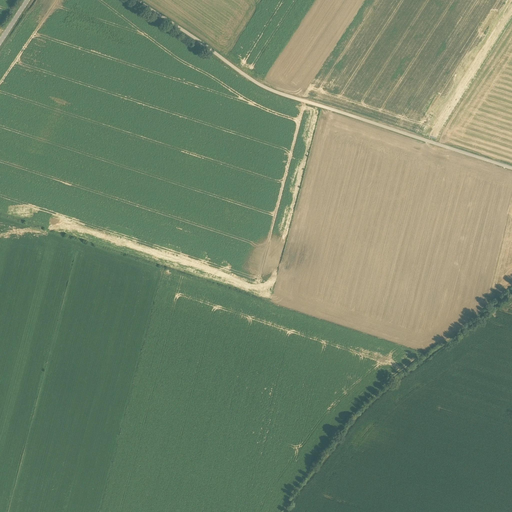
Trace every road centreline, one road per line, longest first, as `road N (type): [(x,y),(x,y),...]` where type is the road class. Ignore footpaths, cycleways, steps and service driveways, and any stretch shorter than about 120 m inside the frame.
road 1 (unclassified): [(136,0),(269,90),(511,169)]
road 2 (track): [(283,511),(369,402),(511,290)]
